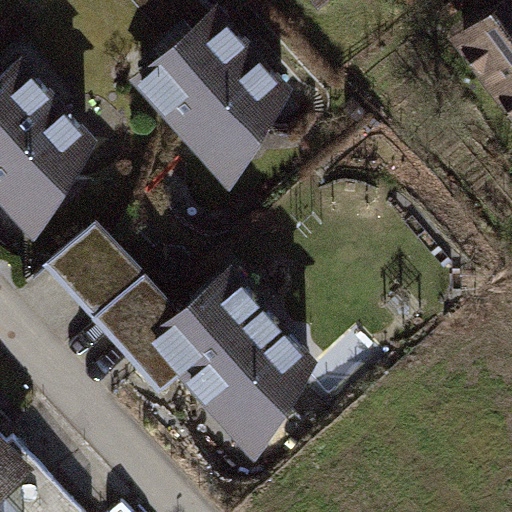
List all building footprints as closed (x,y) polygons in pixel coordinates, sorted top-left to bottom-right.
[(154,45),(165,55),(219,7),(212,0),(135,0),(147,12),(160,0),(189,0),(197,8),(167,35),(154,45)] [(160,0),(147,12),(167,35),(197,8),(189,0),(160,0)] [(511,3),(467,39),(511,98),(511,3)] [(286,82),(219,7),(165,55),(145,74),(212,149),(286,82)] [(22,59),(0,78),(0,181),(16,199),(89,132),(22,59)] [(103,310),(146,270),(99,217),(55,257),(103,310)] [(311,352),(233,267),(184,312),(146,270),(103,310),(152,362),(169,347),(236,420),(311,352)] [(0,432),(0,507),(4,511),(86,511),(16,436),(9,442),(0,432)]
